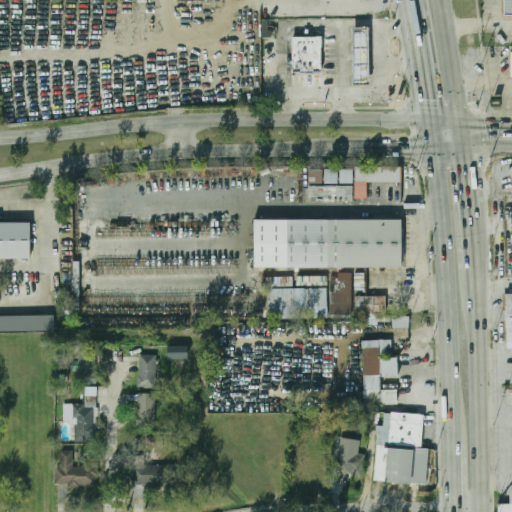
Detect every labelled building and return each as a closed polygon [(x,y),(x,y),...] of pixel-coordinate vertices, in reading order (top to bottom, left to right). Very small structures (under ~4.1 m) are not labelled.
[(503,0),(511,0),(511,15),(503,15),(503,0)] [(247,20),(218,20),(218,60),(247,60),(247,20)] [(351,27),(368,27),(369,85),(352,86),(351,27)] [(292,37),(321,36),(321,72),(292,72),(292,37)] [(355,202),(368,202),(368,183),(401,183),(401,167),(355,168),(355,170),(355,202)] [(325,170),(338,170),(338,185),(325,185),(325,170)] [(310,171),(323,171),(323,185),(309,185),(310,171)] [(341,171),(353,171),(353,185),(341,185),(341,171)] [(353,188),(310,188),(310,203),(353,203),(353,188)] [(253,219),(402,220),(402,267),(253,266),(253,219)] [(0,223),(29,223),(29,259),(0,259),(0,223)] [(269,288),(327,288),(327,318),(269,319),(269,288)] [(386,296),(356,296),(356,316),(386,316),(386,296)] [(54,315),(0,316),(0,332),(54,331),(54,315)] [(392,327),(408,327),(408,317),(392,317),(392,327)] [(363,341),(363,406),(398,405),(398,391),(381,391),(381,377),(399,377),(398,359),(380,359),(380,356),(387,356),(387,350),(392,349),(392,341),(363,341)] [(167,346),(168,359),(188,359),(188,346),(167,346)] [(96,387),(96,384),(95,384),(95,352),(79,352),(79,385),(85,385),(85,387),(96,387)] [(156,355),(138,355),(138,388),(156,388),(156,355)] [(155,427),(155,393),(137,393),(137,427),(155,427)] [(85,395),(85,404),(64,404),(64,422),(75,422),(75,441),(96,441),(96,395),(85,395)] [(421,448),(423,415),(384,412),(383,426),(380,426),(376,481),(427,485),(430,449),(421,448)] [(146,447),(163,447),(163,436),(145,436),(146,447)] [(335,471),(362,477),(366,455),(340,450),(335,471)] [(95,485),(96,463),(76,462),(77,454),(61,454),(60,484),(95,485)] [(134,466),(134,485),(171,485),(171,466),(134,466)] [(497,511),(497,504),(511,503),(511,511),(497,511)]
